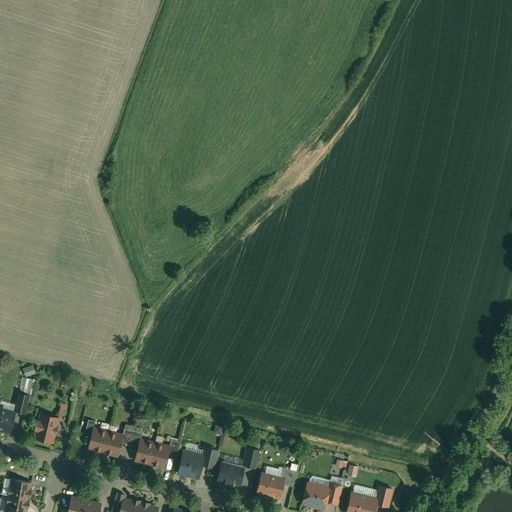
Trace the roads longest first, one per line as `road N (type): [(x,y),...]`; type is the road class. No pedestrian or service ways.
road 1 (residential): [(59,463),(266,511)]
road 2 (residential): [(415,511),(488,404)]
